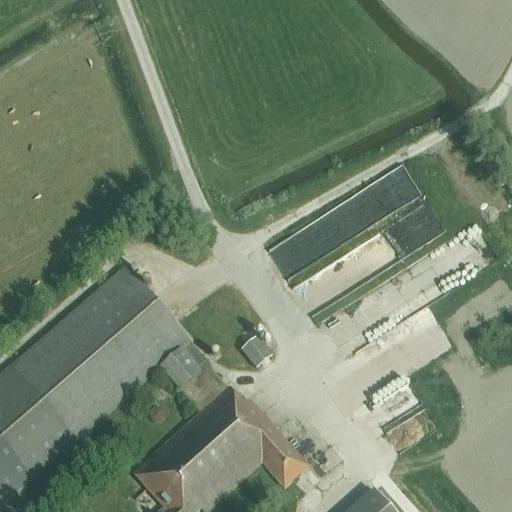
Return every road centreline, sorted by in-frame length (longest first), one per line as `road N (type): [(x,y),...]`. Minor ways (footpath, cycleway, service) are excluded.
road 1 (track): [(0,366),(127,256),(201,279),(490,105),(511,78)]
road 2 (unclassified): [(374,472),(204,219),(122,0)]
